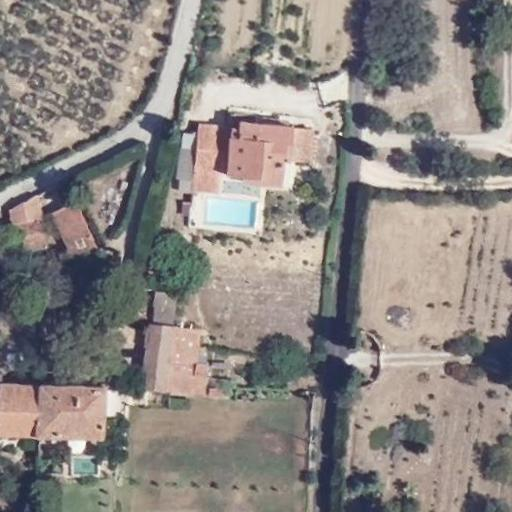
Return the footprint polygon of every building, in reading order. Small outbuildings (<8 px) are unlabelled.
[(309,162),(312,126),(234,121),(233,125),(195,123),(194,127),(189,190),(227,193),(228,179),(263,183),(263,174),(282,176),(282,160),(309,162)] [(189,190),(194,127),(180,127),(180,142),(175,141),(172,173),(175,172),(173,188),(189,190)] [(13,263),(38,261),(39,222),(28,198),(7,205),(7,220),(8,224),(0,225),(0,235),(10,234),(13,263)] [(93,251),(72,202),(50,212),(71,260),(93,251)] [(0,264),(13,263),(10,234),(0,235),(0,264)] [(172,298),(148,295),(146,310),(149,311),(147,326),(167,328),(172,298)] [(197,400),(200,376),(166,371),(172,329),(167,328),(147,326),(147,325),(135,391),(197,400)] [(166,371),(200,376),(202,366),(191,364),(196,332),(172,329),(166,371)] [(256,338),(236,334),(234,345),(254,349),(256,338)] [(81,413),(102,413),(103,389),(54,386),(55,373),(35,373),(35,386),(32,440),(31,461),(59,464),(59,441),(79,442),(81,413)] [(0,438),(32,440),(35,386),(0,384),(0,438)] [(78,465),(79,442),(59,441),(59,464),(78,465)] [(125,461),(110,461),(110,473),(125,473),(125,461)]
